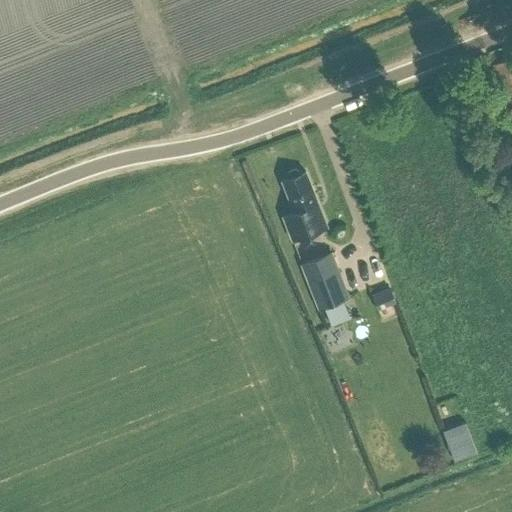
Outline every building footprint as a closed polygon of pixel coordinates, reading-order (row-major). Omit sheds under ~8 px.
[(511,56),(493,64),(505,97),(505,99),(509,97),(511,106),(511,56)] [(499,116),(482,122),(487,135),(490,134),(491,137),(499,134),(497,131),(504,129),(499,116)] [(299,173),(298,170),(294,168),(288,171),(286,175),(288,177),(282,179),(294,211),(283,215),(292,239),(318,229),(309,206),(318,203),(305,170),(299,173)] [(332,251),(300,264),(319,310),(350,297),(332,251)] [(371,294),(378,311),(396,303),(390,287),(371,294)] [(465,421),(442,429),(454,459),(476,451),(465,421)]
